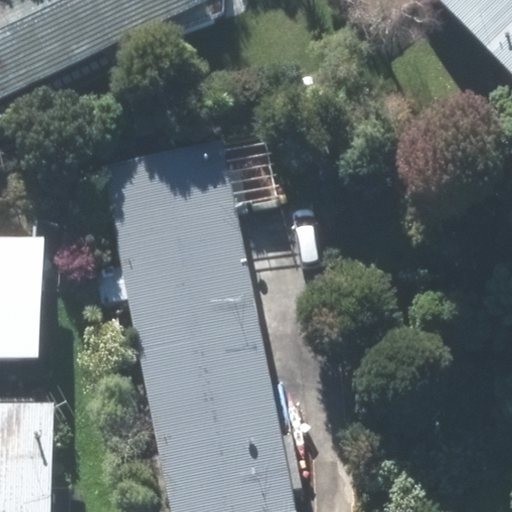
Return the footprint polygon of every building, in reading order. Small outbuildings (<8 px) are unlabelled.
[(209,0),(0,0),(0,115),(216,13),(209,0)] [(511,0),(427,0),(511,93),(511,0)] [(290,511),(225,158),(105,181),(167,511),(290,511)] [(0,376),(42,379),(48,254),(0,251),(0,376)] [(0,511),(57,511),(61,422),(37,421),(38,405),(0,403),(0,511)]
